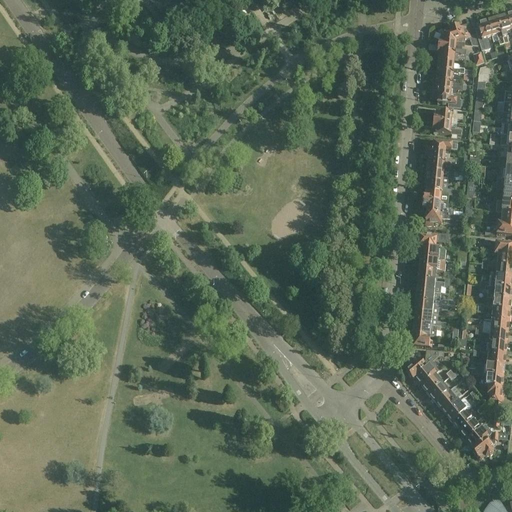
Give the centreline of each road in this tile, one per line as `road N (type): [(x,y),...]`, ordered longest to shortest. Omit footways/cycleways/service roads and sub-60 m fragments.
road 1 (residential): [(415,18),(374,373)]
road 2 (tertiary): [(10,0),(164,217)]
road 3 (residential): [(0,376),(75,315),(164,217)]
road 4 (residential): [(511,472),(469,480),(374,373)]
road 5 (tertiary): [(164,217),(254,322)]
road 6 (tertiary): [(425,511),(340,409)]
road 7 (tertiary): [(254,322),(322,424)]
road 8 (tertiary): [(340,409),(254,322)]
